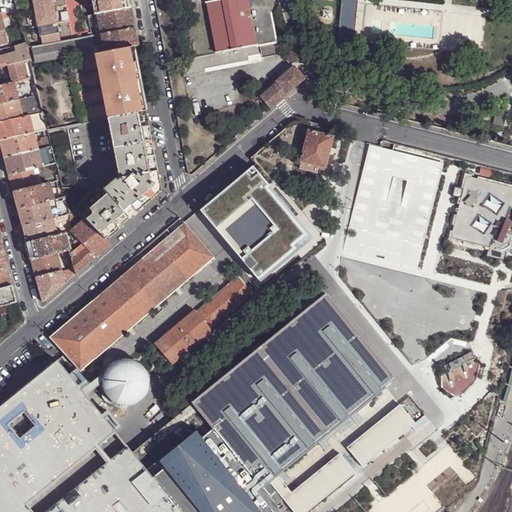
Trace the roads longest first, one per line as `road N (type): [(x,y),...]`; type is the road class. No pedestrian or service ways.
road 1 (residential): [(511,161),(303,106),(286,110)]
road 2 (residential): [(178,202),(141,0)]
road 3 (residential): [(316,77),(429,104),(492,94),(511,81)]
road 4 (residential): [(178,202),(35,326)]
road 5 (residential): [(286,110),(178,202)]
road 6 (residential): [(35,326),(0,190)]
